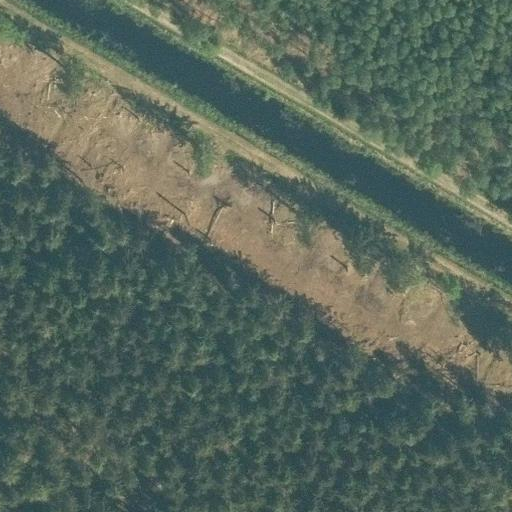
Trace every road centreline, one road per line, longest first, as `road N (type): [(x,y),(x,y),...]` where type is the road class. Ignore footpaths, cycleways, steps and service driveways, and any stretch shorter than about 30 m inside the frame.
road 1 (track): [(0,1),(511,301)]
road 2 (track): [(511,222),(124,0)]
